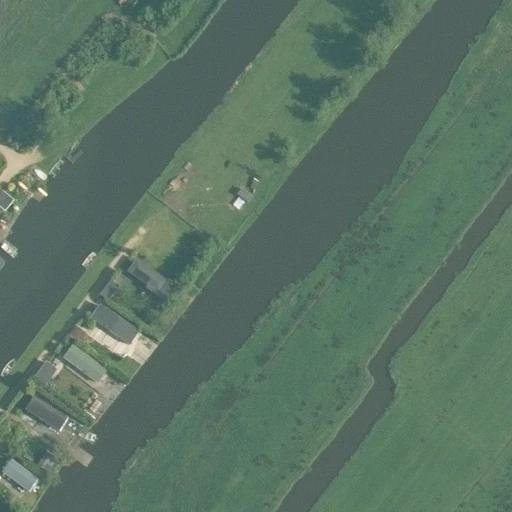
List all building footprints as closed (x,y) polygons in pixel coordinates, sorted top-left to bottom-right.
[(252,196),(242,189),(238,195),(247,202),(252,196)] [(0,205),(5,210),(14,200),(3,190),(0,193),(0,205)] [(237,210),(244,202),(238,197),(231,205),(237,210)] [(173,283),(137,256),(128,268),(164,296),(173,283)] [(101,294),(108,300),(119,286),(112,280),(101,294)] [(144,335),(103,305),(93,320),(133,350),(144,335)] [(77,326),(70,335),(79,342),(86,332),(77,326)] [(117,381),(77,347),(66,360),(106,394),(117,381)] [(44,367),(36,376),(46,385),(54,375),(44,367)] [(74,423),(37,397),(28,411),(65,437),(74,423)] [(47,451),(38,464),(48,472),(57,459),(47,451)] [(40,481),(9,457),(1,468),(32,491),(40,481)] [(0,507),(0,511),(13,511),(15,511),(4,503),(0,507)]
